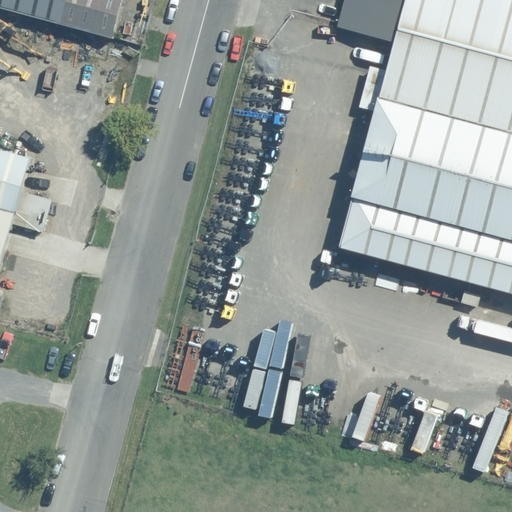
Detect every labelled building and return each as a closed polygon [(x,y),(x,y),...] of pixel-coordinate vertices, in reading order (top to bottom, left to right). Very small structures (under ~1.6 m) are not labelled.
[(46,0),(65,5),(60,24),(113,38),(123,0),(46,0)] [(400,37),(409,0),(350,0),(344,22),(400,37)] [(511,0),(409,0),(400,37),(387,84),(511,117),(511,0)] [(511,226),(511,117),(387,84),(360,186),(511,226)] [(0,277),(33,156),(0,146),(0,277)] [(511,226),(360,186),(345,239),(511,283),(511,226)]
